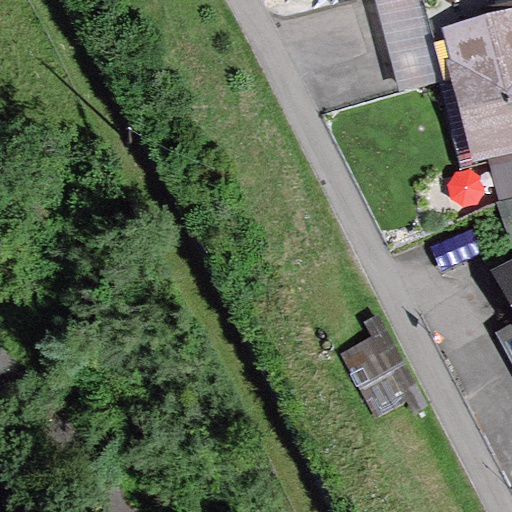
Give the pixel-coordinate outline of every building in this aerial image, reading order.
[(511,0),(377,0),(399,88),(450,75),(472,163),(489,158),(511,152),(511,0)] [(276,219),(250,144),(227,152),(252,227),(276,219)] [(511,194),(511,152),(489,158),(499,198),(511,194)] [(511,194),(499,198),(510,241),(511,240),(511,194)] [(431,242),(442,269),(490,250),(479,222),(431,242)] [(351,258),(340,238),(285,268),(292,280),(309,271),(313,279),(351,258)] [(511,255),(489,268),(511,308),(511,321),(495,331),(511,360),(511,255)] [(430,402),(381,310),(364,319),(372,333),(340,350),(375,416),(406,399),(413,411),(430,402)]
